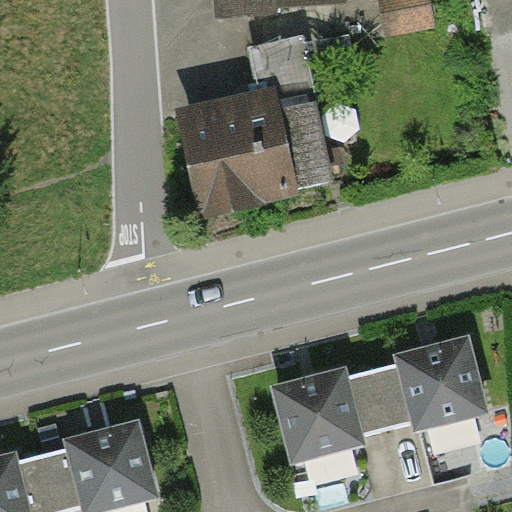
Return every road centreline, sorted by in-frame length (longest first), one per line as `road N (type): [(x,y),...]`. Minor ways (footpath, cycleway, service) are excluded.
road 1 (primary): [(173,320),(511,235)]
road 2 (residential): [(173,320),(144,260),(132,0)]
road 3 (residential): [(173,320),(199,363),(237,511)]
road 4 (primary): [(0,365),(173,320)]
